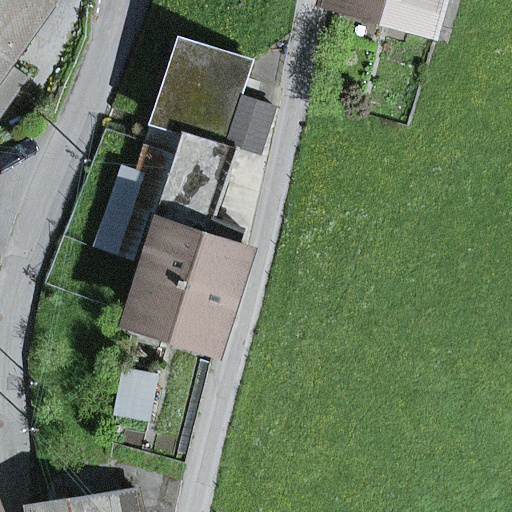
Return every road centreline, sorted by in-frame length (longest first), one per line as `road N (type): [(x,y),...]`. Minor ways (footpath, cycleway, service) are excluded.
road 1 (tertiary): [(124,0),(16,283),(7,360),(19,511)]
road 2 (residential): [(196,511),(318,0)]
